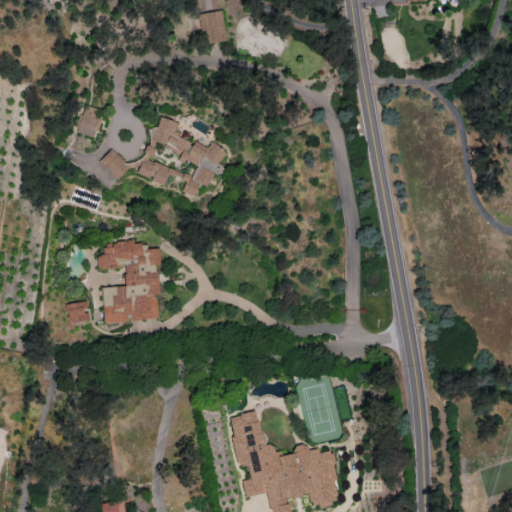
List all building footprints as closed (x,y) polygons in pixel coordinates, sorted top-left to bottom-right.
[(201,43),(224,41),(222,11),(199,12),(201,43)] [(100,108),(81,105),(76,133),(94,136),(100,108)] [(139,160),(124,163),(110,148),(97,161),(115,180),(128,168),(150,179),(150,181),(161,186),(165,177),(172,176),(184,181),(180,190),(192,196),(198,185),(207,184),(212,174),(230,170),(215,163),(224,154),(212,141),(205,147),(193,141),(190,144),(189,138),(172,130),(176,123),(160,116),(154,127),(146,128),(149,144),(146,145),(139,160)] [(101,322),(127,321),(127,319),(156,319),(155,295),(157,295),(156,265),(158,264),(158,248),(145,248),(145,241),(112,242),(112,246),(102,247),(102,255),(96,255),(96,268),(123,267),(123,286),(100,287),(101,322)] [(88,320),(85,300),(64,303),(67,323),(88,320)] [(253,411),(264,446),(269,446),(272,448),(274,453),(279,452),(281,455),(291,453),(294,446),(300,445),(307,450),(315,448),(317,453),(327,452),(336,500),(311,508),(308,493),(285,499),(287,511),(272,511),(272,510),(270,511),(265,494),(245,499),(241,482),(249,479),(246,467),(239,469),(231,439),(234,438),(230,418),(253,411)]
